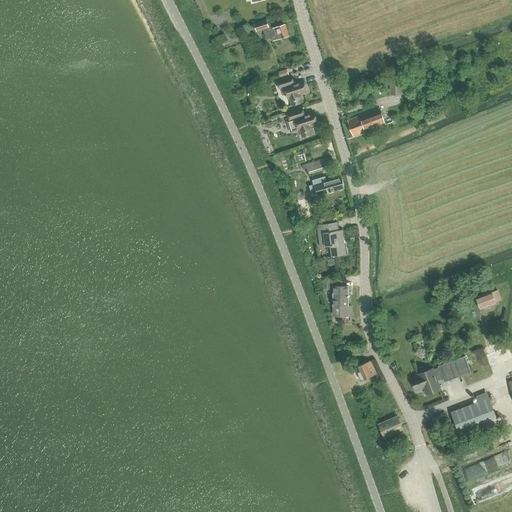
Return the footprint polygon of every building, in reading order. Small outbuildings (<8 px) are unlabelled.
[(270,29),(266,19),(254,23),(257,33),(263,30),(267,39),(272,37),(274,41),(289,36),(284,24),(270,29)] [(224,34),(214,37),(217,43),(226,40),(224,34)] [(280,78),(289,75),(287,70),(278,72),(280,78)] [(277,81),(279,89),(283,87),(287,99),(290,99),(292,106),(302,103),(300,95),(307,92),(304,81),(294,84),(291,76),(277,81)] [(390,83),(390,95),(401,95),(401,83),(390,83)] [(455,96),(457,101),(467,98),(466,93),(455,96)] [(288,121),(291,132),(298,129),(298,130),(300,129),(303,137),(313,134),(310,126),(318,123),(314,112),(305,115),(302,108),(287,113),(289,120),(288,121)] [(348,120),(354,136),(386,124),(380,108),(348,120)] [(333,167),(330,157),(305,164),(308,174),(333,167)] [(309,186),(312,196),(327,191),(327,193),(344,188),(341,177),(326,181),(325,176),(312,180),(313,184),(309,186)] [(317,225),(320,246),(330,245),(332,256),(346,254),(342,230),(338,230),(337,222),(317,225)] [(327,282),(327,289),(333,289),(333,307),(335,307),(335,316),(351,316),(351,305),(349,305),(349,286),(342,286),(343,279),(338,279),(327,282)] [(492,290),(477,296),(481,309),(497,303),(492,290)] [(368,351),(365,345),(355,349),(356,350),(348,353),(350,358),(368,351)] [(438,380),(442,378),(444,382),(445,382),(444,382),(470,372),(466,359),(468,359),(467,355),(438,366),(439,367),(433,369),(433,368),(418,374),(419,375),(411,378),(415,390),(424,387),(427,394),(441,389),(438,380)] [(357,371),(361,381),(376,374),(370,361),(358,366),(360,370),(357,371)] [(451,411),(460,435),(498,421),(489,397),(451,411)] [(399,415),(379,423),(384,437),(404,428),(399,415)] [(463,480),(511,463),(511,458),(508,446),(457,463),(463,480)]
